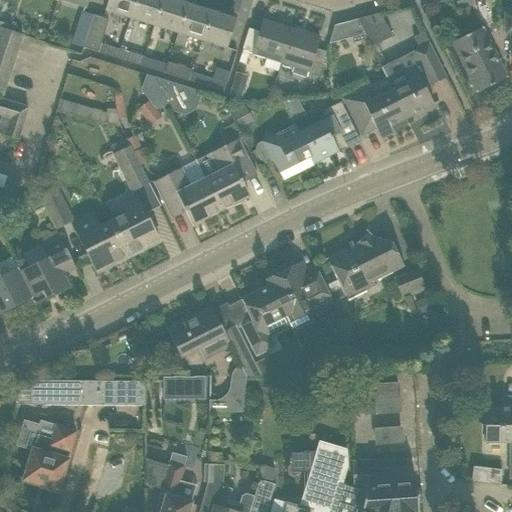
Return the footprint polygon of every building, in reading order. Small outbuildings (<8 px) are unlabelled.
[(108,0),(105,11),(129,18),(135,0),(108,0)] [(135,0),(129,18),(153,26),(161,0),(135,0)] [(161,0),(153,26),(177,33),(186,3),(175,0),(161,0)] [(471,0),(455,0),(457,9),(472,6),(471,0)] [(186,36),(201,41),(210,11),(186,3),(177,33),(173,44),(183,47),(186,36)] [(210,11),(201,41),(225,48),(235,19),(210,11)] [(380,13),(357,19),(364,34),(367,39),(388,28),(380,13)] [(98,52),(101,43),(107,19),(93,14),(82,47),(98,52)] [(277,72),(280,63),(291,28),(263,19),(252,54),(265,59),(263,67),(277,72)] [(0,26),(0,44),(18,50),(23,34),(0,26)] [(451,42),(476,93),(506,78),(482,27),(451,42)] [(291,28),(280,63),(293,67),(291,74),(305,78),(307,72),(308,72),(319,37),(291,28)] [(98,52),(117,58),(120,48),(101,43),(98,52)] [(0,44),(0,58),(13,63),(18,50),(0,44)] [(413,51),(430,85),(445,78),(428,44),(413,51)] [(117,58),(141,66),(144,56),(120,48),(117,58)] [(141,66),(164,73),(168,63),(166,63),(144,56),(141,66)] [(0,58),(0,71),(10,75),(13,63),(0,58)] [(164,73),(188,81),(191,71),(191,69),(167,61),(166,63),(168,63),(164,73)] [(407,80),(392,88),(407,118),(433,105),(413,65),(402,70),(407,80)] [(191,71),(188,81),(223,92),(230,71),(215,67),(211,77),(191,71)] [(0,71),(0,86),(6,88),(10,75),(0,71)] [(170,110),(184,115),(196,109),(201,91),(153,76),(170,110)] [(407,118),(392,88),(377,95),(371,84),(342,98),(361,135),(375,128),(381,139),(394,132),(390,126),(407,118)] [(2,100),(0,99),(0,100),(0,115),(0,116),(0,117),(0,133),(18,139),(28,106),(2,98),(2,100)] [(137,108),(150,124),(160,116),(148,100),(137,108)] [(326,118),(297,132),(314,164),(360,141),(340,101),(322,110),(326,118)] [(232,113),(240,127),(251,121),(244,106),(232,113)] [(314,164),(297,132),(293,124),(273,134),(264,131),(260,141),(256,143),(254,150),(259,160),(269,163),(273,161),(278,173),(279,173),(283,179),(314,164)] [(126,139),(129,145),(139,165),(140,165),(151,159),(144,146),(140,148),(134,135),(126,139)] [(218,170),(204,177),(221,211),(248,197),(241,183),(257,176),(238,137),(210,152),(218,170)] [(139,165),(129,145),(111,154),(130,192),(148,182),(140,165),(139,165)] [(10,164),(0,160),(0,173),(6,176),(10,164)] [(221,211),(204,177),(189,184),(181,167),(152,181),(171,219),(186,211),(193,225),(221,211)] [(38,195),(56,229),(74,220),(56,185),(38,195)] [(122,212),(108,219),(128,257),(158,242),(133,191),(116,199),(122,212)] [(128,257),(108,219),(99,224),(92,212),(72,222),(97,272),(128,257)] [(46,257),(18,270),(18,271),(31,297),(31,298),(34,304),(70,286),(64,275),(76,270),(66,252),(56,229),(38,238),(41,246),(46,257)] [(326,259),(335,277),(346,299),(374,285),(372,282),(404,267),(392,242),(371,236),(368,232),(355,244),(326,259)] [(0,313),(31,298),(31,297),(18,271),(18,270),(16,267),(11,258),(0,263),(0,313)] [(266,279),(269,285),(270,285),(286,316),(285,317),(287,321),(331,299),(315,267),(306,272),(301,262),(266,279)] [(398,276),(393,278),(401,299),(406,297),(412,294),(404,274),(398,276)] [(270,285),(269,285),(241,299),(252,320),(241,326),(255,356),(275,346),(265,326),(285,317),(286,316),(270,285)] [(433,309),(428,297),(416,302),(420,314),(433,309)] [(211,307),(166,329),(175,347),(180,358),(198,349),(204,359),(230,346),(245,376),(260,376),(253,362),(235,325),(223,331),(211,307)] [(204,377),(182,377),(182,399),(204,399),(204,377)] [(45,405),(85,405),(86,382),(30,381),(30,405),(45,405)] [(85,405),(95,406),(96,382),(86,382),(85,405)] [(96,382),(95,406),(144,406),(144,382),(96,382)] [(364,386),(366,414),(399,412),(397,384),(364,386)] [(509,478),(511,478),(511,404),(502,404),(502,408),(485,408),(485,443),(509,443),(509,478)] [(23,480),(58,490),(67,460),(65,459),(73,430),(54,424),(51,435),(40,431),(34,450),(32,449),(23,480)] [(374,430),(375,444),(401,442),(400,428),(374,430)] [(354,511),(361,489),(342,483),(347,466),(346,450),(320,442),(299,507),(285,502),(281,511),(354,511)] [(97,444),(83,491),(89,493),(85,503),(114,511),(118,511),(121,505),(127,507),(128,503),(146,502),(145,458),(97,444)] [(184,466),(187,457),(171,453),(169,462),(154,510),(159,511),(187,511),(191,502),(175,498),(184,466)] [(352,460),(352,480),(372,479),(372,459),(352,460)] [(466,477),(500,484),(503,469),(469,463),(466,477)] [(253,495),(245,493),(241,495),(239,502),(228,499),(231,488),(222,485),(223,465),(204,464),(203,482),(207,482),(198,511),(201,511),(202,509),(212,511),(248,511),(249,510),(249,509),(253,495)] [(258,479),(253,495),(249,509),(249,510),(258,511),(264,511),(273,483),(271,483),(275,469),(262,465),(258,479)] [(417,511),(415,481),(371,484),(363,483),(361,489),(354,511),(417,511)]
